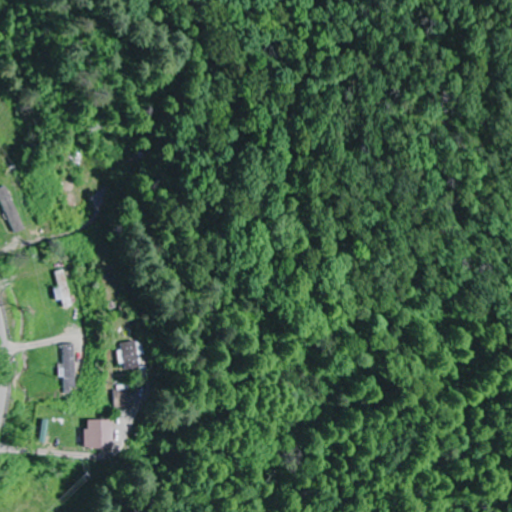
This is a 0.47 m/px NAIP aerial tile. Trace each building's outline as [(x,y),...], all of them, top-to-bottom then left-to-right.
[(0,186),(0,191),(9,211),(16,207),(6,184),(0,186)] [(64,308),(73,304),(60,270),(53,272),(58,286),(52,288),(57,301),(61,300),(64,308)] [(119,369),(135,369),(135,342),(119,342),(119,369)] [(60,389),(73,389),(73,344),(60,344),(60,389)] [(111,407),(130,406),(129,390),(111,390),(111,407)] [(108,420),(83,420),(83,449),(108,449),(108,420)]
